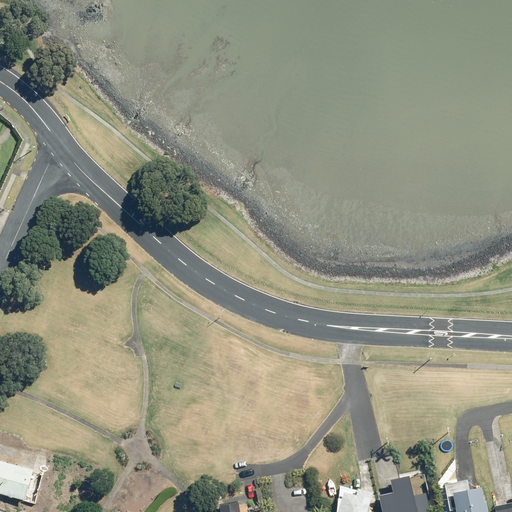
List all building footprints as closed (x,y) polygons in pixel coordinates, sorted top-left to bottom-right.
[(31,472),(0,463),(0,495),(23,502),(31,472)] [(405,476),(387,481),(390,493),(376,496),(379,511),(429,511),(425,492),(409,495),(405,476)] [(487,511),(485,503),(483,504),(479,488),(468,491),(465,478),(439,484),(445,511),(450,511),(452,511),(451,511),(487,511)] [(364,511),(368,492),(338,486),(333,511),(364,511)] [(511,511),(511,502),(493,505),(494,511),(511,511)] [(218,511),(247,511),(246,505),(239,506),(238,503),(217,507),(218,511)]
